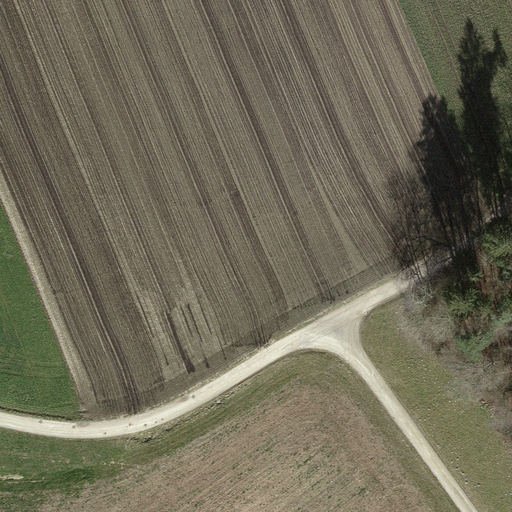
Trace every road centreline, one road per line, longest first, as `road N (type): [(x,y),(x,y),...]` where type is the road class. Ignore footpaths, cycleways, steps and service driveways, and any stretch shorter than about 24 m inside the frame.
road 1 (track): [(331,297),(180,391),(112,416),(0,401)]
road 2 (track): [(331,297),(493,511)]
road 3 (track): [(511,149),(413,239),(331,297)]
